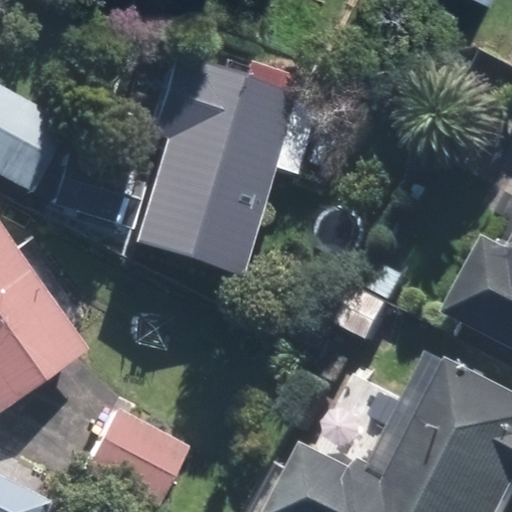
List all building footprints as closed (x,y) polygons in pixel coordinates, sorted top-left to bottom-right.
[(235,80),(164,58),(138,142),(153,146),(121,253),(232,286),(267,172),(292,179),(313,110),(290,103),(292,97),(280,93),(285,76),(240,62),(235,80)] [(60,124),(0,93),(0,185),(22,197),(60,124)] [(47,208),(126,232),(143,176),(64,153),(47,208)] [(511,248),(493,239),(454,320),(511,347),(511,248)] [(0,412),(81,355),(0,240),(0,412)] [(371,345),(393,308),(412,320),(426,298),(407,286),(413,276),(366,247),(324,316),(371,345)] [(369,463),(363,473),(314,448),(281,511),(508,511),(511,506),(511,392),(460,366),(402,480),(369,463)] [(112,411),(79,472),(152,511),(185,450),(112,411)] [(37,511),(40,507),(0,485),(0,511),(37,511)] [(98,511),(80,503),(75,511),(98,511)]
